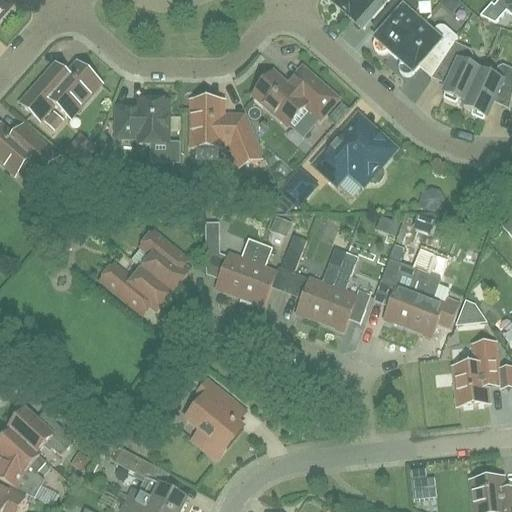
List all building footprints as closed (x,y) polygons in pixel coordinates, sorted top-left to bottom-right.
[(337,0),(333,4),(352,21),(358,13),(364,13),(373,21),(391,0),(337,0)] [(389,54),(394,58),(422,27),(413,19),(416,15),(417,13),(418,11),(418,8),(418,6),(417,4),(412,0),(397,0),(385,14),(394,22),(375,43),(374,46),(374,50),(375,53),(378,56),(382,57),(386,56),(389,54)] [(511,0),(501,0),(497,6),(506,14),(511,18),(511,0)] [(0,19),(9,10),(0,1),(0,19)] [(503,17),(494,9),(491,7),(480,20),(494,27),(503,17)] [(431,35),(422,27),(394,58),(401,64),(399,68),(399,71),(400,75),(403,77),(406,78),(410,78),(413,76),(431,56),(442,65),(454,45),(458,40),(447,31),(445,29),(443,29),(440,29),(438,29),(436,31),(431,35)] [(464,111),(481,74),(469,68),(473,58),(471,53),(454,45),(442,65),(431,81),(432,81),(442,66),(456,72),(444,97),(445,97),(445,101),(455,106),(458,103),(465,107),(464,110),(464,111)] [(56,66),(43,80),(20,106),(40,124),(55,108),(71,122),(101,87),(78,67),(69,77),(56,66)] [(464,111),(486,121),(497,98),(511,104),(511,100),(511,71),(503,68),(498,70),(493,80),(481,74),(464,111)] [(304,71),(288,89),(274,76),(266,84),(262,85),(255,92),(255,97),(254,99),(288,130),(305,110),(320,124),(339,102),(304,71)] [(168,148),(169,104),(140,104),(140,110),(116,110),(116,141),(139,141),(139,147),(168,148)] [(243,120),(222,119),(223,105),(193,105),(192,151),(222,152),(222,149),(235,149),(244,170),(261,163),(243,120)] [(358,119),(338,143),(315,169),(336,188),(348,174),(364,188),(369,183),(373,185),(378,185),(381,182),(383,179),(383,174),(380,170),(396,153),(386,144),(358,119)] [(1,128),(0,129),(0,166),(16,180),(27,167),(41,180),(58,160),(39,142),(24,129),(15,140),(1,128)] [(80,136),(64,152),(79,166),(95,149),(80,136)] [(110,165),(95,160),(84,189),(99,195),(110,165)] [(86,178),(69,172),(65,186),(82,191),(86,178)] [(316,189),(300,174),(281,195),(298,210),(316,189)] [(279,204),(275,189),(261,193),(265,208),(279,204)] [(119,196),(117,198),(96,224),(106,232),(129,204),(119,196)] [(70,216),(67,213),(48,215),(49,233),(52,236),(72,235),(70,216)] [(205,227),(206,260),(221,260),(220,227),(205,227)] [(143,272),(173,296),(187,279),(179,273),(187,263),(154,236),(141,252),(131,263),(142,273),(143,272)] [(294,277),(307,246),(293,241),(281,272),(294,277)] [(240,301),(261,248),(249,244),(241,264),(229,259),(217,292),(240,301)] [(264,310),(277,277),(265,272),(272,253),(261,248),(240,301),(264,310)] [(413,270),(413,271),(417,273),(429,277),(437,258),(420,252),(413,270)] [(321,326),(347,258),(335,254),(322,288),(309,283),(296,317),(321,326)] [(357,302),(354,300),(346,297),(359,262),(347,258),(321,326),(345,335),(357,302)] [(437,258),(429,277),(441,282),(449,263),(437,258)] [(401,266),(390,261),(381,284),(392,288),(401,266)] [(143,272),(142,273),(133,284),(122,274),(113,284),(105,278),(100,284),(141,318),(148,310),(156,317),(173,296),(143,272)] [(408,330),(429,277),(417,273),(410,292),(397,287),(383,321),(408,330)] [(450,330),(460,306),(446,301),(444,306),(434,302),(441,282),(429,277),(408,330),(432,340),(438,326),(450,330)] [(487,390),(501,389),(500,374),(500,371),(498,371),(495,347),(474,349),(476,369),(454,371),(458,410),(489,407),(487,390)] [(511,372),(500,374),(501,389),(502,392),(511,390),(511,372)] [(204,401),(187,421),(201,433),(193,443),(216,462),(242,430),(235,424),(220,412),(228,402),(206,384),(197,395),(204,401)] [(9,431),(40,460),(40,459),(37,456),(44,449),(50,454),(52,451),(61,459),(75,443),(55,425),(47,433),(25,414),(9,431)] [(40,460),(9,431),(9,432),(11,434),(0,447),(0,455),(5,460),(0,469),(0,483),(35,501),(44,483),(36,475),(39,472),(33,467),(40,460)] [(141,480),(148,468),(124,454),(117,467),(141,480)] [(133,492),(127,503),(143,511),(182,511),(188,503),(147,482),(140,496),(133,492)] [(511,511),(511,493),(505,494),(503,482),(471,485),(473,511),(511,511)] [(0,511),(18,511),(24,501),(0,487),(0,511)] [(46,490),(40,504),(55,511),(61,497),(46,490)] [(143,511),(127,503),(122,511),(143,511)]
